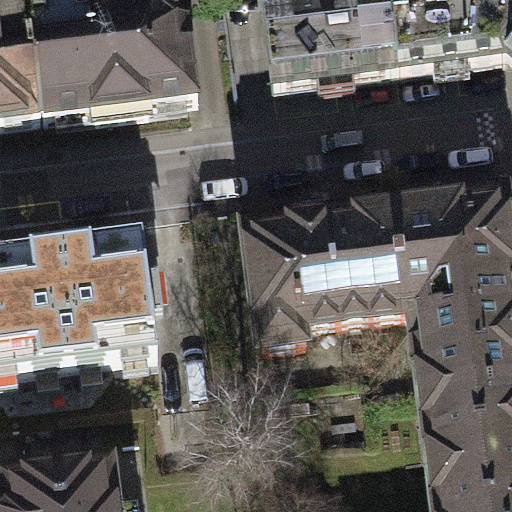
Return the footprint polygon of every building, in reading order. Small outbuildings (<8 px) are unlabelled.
[(40,0),(0,0),(0,135),(41,129),(27,34),(46,31),(44,20),(40,0)] [(273,99),(395,84),(384,0),(377,0),(262,14),(273,99)] [(511,0),(384,0),(395,84),(511,69),(511,0)] [(44,20),(46,31),(27,34),(41,129),(90,123),(91,132),(149,125),(147,117),(197,112),(187,35),(156,9),(44,20)] [(405,349),(412,401),(511,388),(511,318),(497,201),(387,215),(401,326),(414,324),(417,348),(405,349)] [(295,339),(401,326),(387,215),(234,234),(250,360),(297,354),(295,339)] [(0,412),(172,401),(163,264),(0,275),(0,412)] [(511,511),(511,388),(412,401),(425,511),(511,511)] [(114,511),(110,471),(1,485),(4,511),(114,511)]
